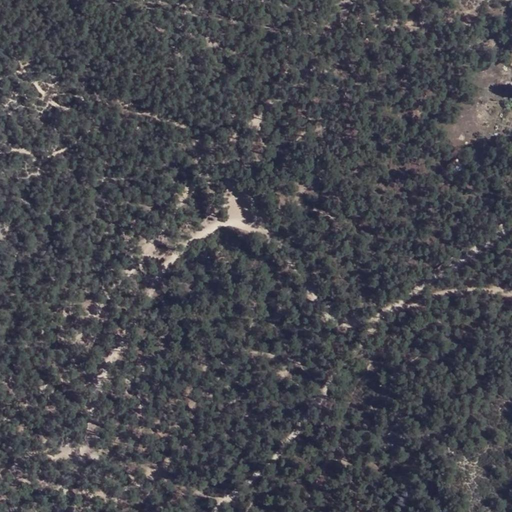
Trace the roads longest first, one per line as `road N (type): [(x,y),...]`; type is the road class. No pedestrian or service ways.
road 1 (track): [(389,311),(336,321),(290,258),(248,227),(216,228),(188,244),(157,280),(99,386),(55,511)]
road 2 (track): [(145,511),(210,474),(352,321)]
road 3 (track): [(389,311),(278,456),(214,511)]
road 4 (track): [(511,226),(389,311)]
road 5 (track): [(389,311),(440,293),(511,293)]
